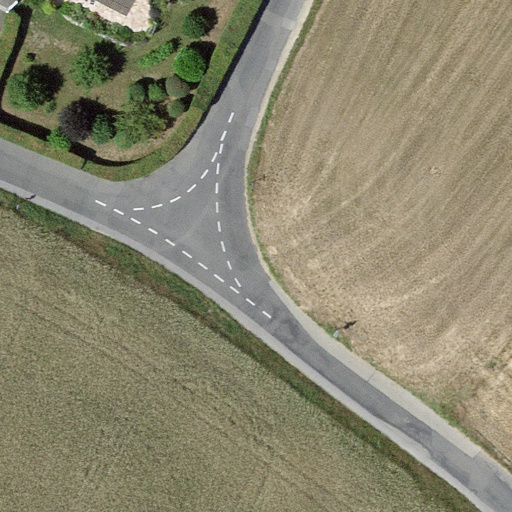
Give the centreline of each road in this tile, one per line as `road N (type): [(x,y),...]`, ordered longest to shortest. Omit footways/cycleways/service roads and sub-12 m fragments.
road 1 (unclassified): [(177,242),(468,469),(511,511)]
road 2 (residential): [(285,0),(177,242)]
road 3 (residential): [(177,242),(0,161)]
